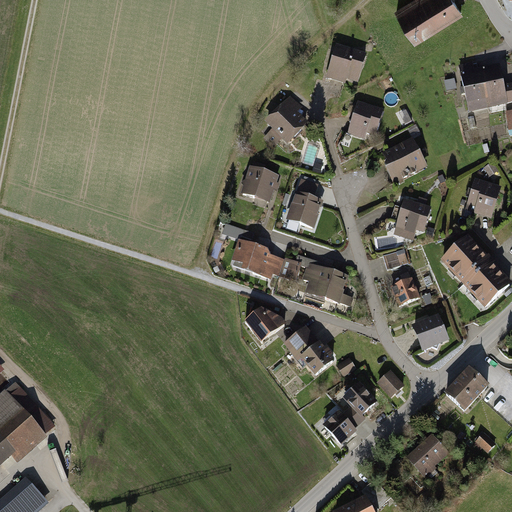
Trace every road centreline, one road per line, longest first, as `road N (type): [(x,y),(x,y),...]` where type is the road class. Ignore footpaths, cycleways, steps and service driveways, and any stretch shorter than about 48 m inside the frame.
road 1 (track): [(367,0),(257,109),(196,274),(0,210)]
road 2 (residential): [(319,83),(317,114),(383,333)]
road 3 (residential): [(196,274),(383,333)]
road 4 (track): [(34,0),(0,175)]
road 5 (tertiary): [(429,390),(299,511)]
